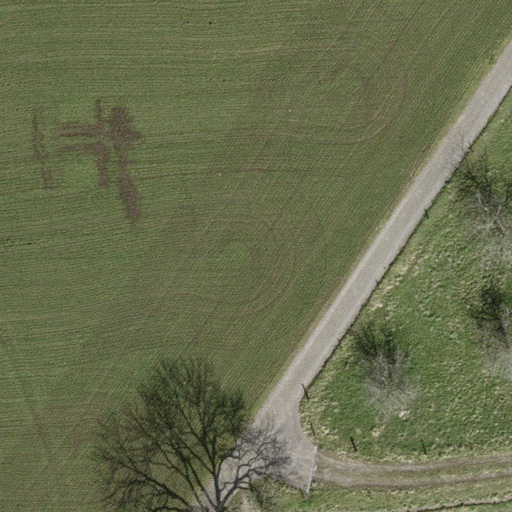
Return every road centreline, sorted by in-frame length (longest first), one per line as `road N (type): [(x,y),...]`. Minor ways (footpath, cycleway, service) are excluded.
road 1 (track): [(511,60),(209,511)]
road 2 (track): [(511,456),(346,476),(252,445)]
